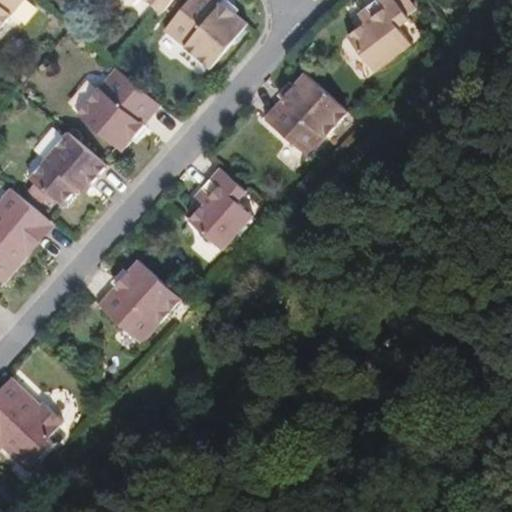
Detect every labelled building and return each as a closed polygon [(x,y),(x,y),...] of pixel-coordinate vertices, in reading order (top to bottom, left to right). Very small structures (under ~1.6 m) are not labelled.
[(0,0),(0,30),(25,0),(0,0)] [(173,0),(144,0),(161,14),(173,0)] [(249,26),(235,15),(230,19),(219,9),(223,5),(217,0),(191,0),(165,33),(211,71),(249,26)] [(398,30),(409,21),(391,0),(378,0),(357,17),(364,27),(348,40),(375,73),(410,45),(398,30)] [(235,15),(237,11),(226,1),(223,5),(219,9),(230,19),(235,15)] [(116,69),(78,116),(123,153),(134,140),(129,136),(138,125),(144,129),(162,108),(116,69)] [(309,157),(348,113),(305,75),(294,87),(299,93),(288,105),(282,101),(265,119),(309,157)] [(288,105),(299,93),(294,87),(290,85),(278,97),(282,101),(288,105)] [(137,142),(147,131),(144,129),(138,125),(129,136),(134,140),(137,142)] [(109,167),(67,133),(29,178),(34,183),(27,192),(40,203),(43,199),(47,195),(53,200),(63,208),(79,189),(84,182),(90,188),(109,167)] [(254,216),(239,203),(247,193),(220,170),(195,198),(198,201),(203,206),(197,212),(190,221),(223,251),(254,216)] [(84,194),(90,188),(84,182),(79,189),(84,194)] [(21,246),(27,239),(35,238),(49,221),(10,189),(0,201),(0,279),(5,284),(27,257),(21,252),(21,246)] [(50,205),(53,200),(47,195),(43,199),(50,205)] [(197,212),(203,206),(198,201),(193,208),(197,212)] [(27,257),(54,225),(49,221),(35,238),(27,239),(21,246),(21,252),(27,257)] [(183,300),(140,261),(127,275),(132,280),(122,290),(117,286),(99,306),(143,345),(183,300)] [(122,290),(132,280),(127,275),(124,272),(114,283),(117,286),(122,290)] [(43,443),(58,429),(39,409),(41,407),(12,378),(0,390),(0,429),(1,428),(8,434),(7,442),(2,447),(27,471),(44,453),(43,443)]
